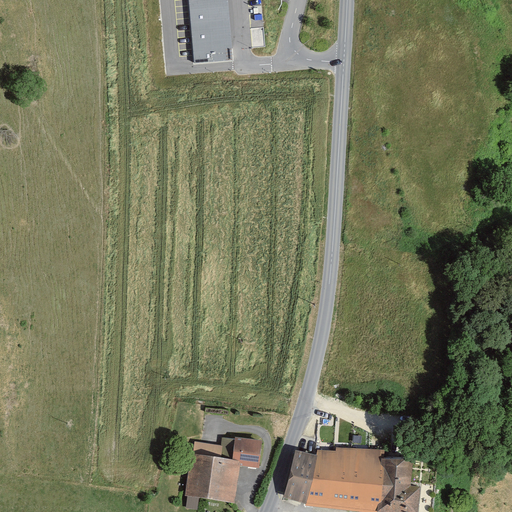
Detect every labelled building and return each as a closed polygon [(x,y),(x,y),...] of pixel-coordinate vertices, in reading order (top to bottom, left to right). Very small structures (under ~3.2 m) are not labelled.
[(188,0),(193,64),(232,61),(226,0),(188,0)] [(265,442),(237,438),(233,461),(242,463),(242,468),(261,471),(265,442)] [(318,458),(307,503),(359,511),(379,511),(384,462),(386,451),(322,445),(318,458)] [(295,452),(284,497),(307,503),(318,458),(295,452)] [(233,461),(194,455),(187,497),(236,504),(242,468),(242,463),(233,461)] [(384,462),(379,511),(422,511),(426,491),(416,490),(417,465),(384,462)]
